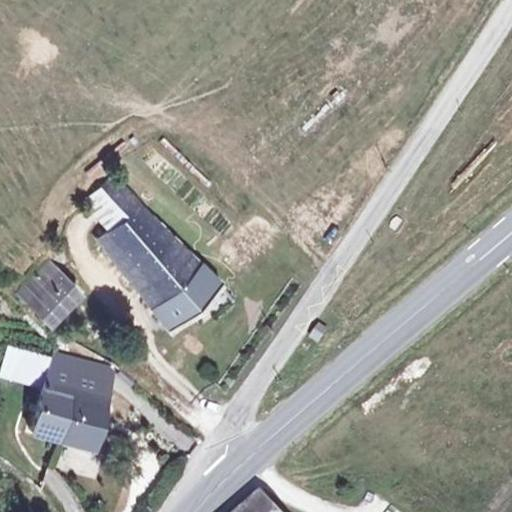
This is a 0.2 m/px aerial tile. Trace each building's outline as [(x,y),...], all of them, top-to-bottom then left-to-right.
[(169,323),(213,288),(115,166),(84,191),(114,228),(101,238),(169,323)] [(30,257),(0,278),(0,291),(26,318),(60,288),(30,257)] [(71,383),(56,435),(88,443),(107,366),(53,350),(49,362),(46,371),(71,383)] [(38,385),(27,427),(56,435),(71,383),(46,371),(49,362),(9,352),(3,376),(38,385)] [(281,511),(262,489),(233,511),(281,511)]
